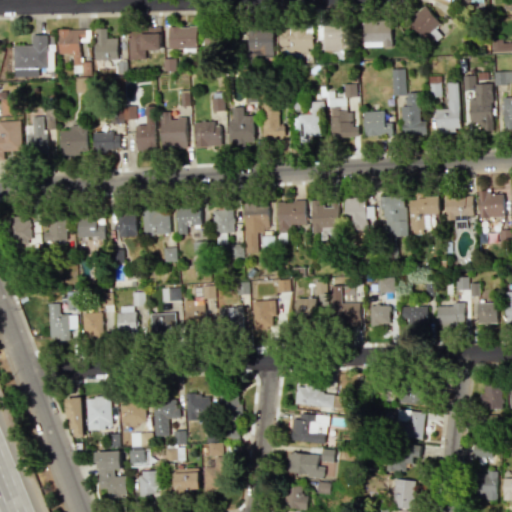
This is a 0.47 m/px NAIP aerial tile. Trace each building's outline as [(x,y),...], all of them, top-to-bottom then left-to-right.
[(439,23),(424,5),(407,20),(429,45),(441,35),(434,28),(439,23)] [(363,47),(391,46),(391,20),(363,21),(363,47)] [(323,50),(349,50),(349,25),(323,25),(323,50)] [(168,26),(168,48),(197,48),(197,26),(168,26)] [(312,51),(312,26),(278,26),(278,46),(288,46),(288,51),(312,51)] [(58,54),(72,53),(72,74),(90,73),(89,61),(80,62),(79,36),(85,36),(85,28),(58,29),(58,54)] [(117,38),(106,37),(106,28),(94,28),(94,59),(117,59),(117,38)] [(160,28),(127,29),(128,59),(144,59),(144,51),(160,51),(160,28)] [(272,28),(247,29),(248,55),(273,53),(272,28)] [(37,77),(38,68),(53,68),(53,35),(31,35),(31,45),(13,45),(12,76),(37,77)] [(404,68),(390,69),(391,95),(404,94),(404,68)] [(494,73),(494,83),(511,82),(511,72),(494,73)] [(468,122),(481,122),(481,130),(492,130),(491,83),(475,83),(474,75),(462,75),(462,90),(474,90),(474,98),(468,98),(468,122)] [(428,95),(439,96),(440,78),(429,78),(428,95)] [(458,82),(446,82),(447,108),(435,109),(436,131),(459,130),(458,82)] [(355,84),(343,84),(343,96),(355,96),(355,84)] [(419,121),(418,92),(405,93),(405,105),(401,105),(401,135),(425,135),(425,120),(419,121)] [(212,111),(222,110),(222,97),(211,98),(212,111)] [(358,137),(358,125),(351,125),(351,111),(346,111),(345,97),(329,97),(330,137),(358,137)] [(299,141),(309,141),(309,136),(322,135),(320,101),(310,101),(311,114),(293,115),(294,129),(299,129),(299,141)] [(155,149),(154,106),(144,106),(144,125),(134,125),(135,150),(155,149)] [(262,141),(285,141),(284,125),(279,125),(278,106),(261,107),(262,141)] [(228,144),(255,144),(254,115),(243,115),(243,107),(231,107),(231,119),(228,119),(228,144)] [(185,118),(169,118),(169,111),(159,112),(160,149),(187,147),(185,118)] [(363,135),(392,135),(392,122),(384,123),(384,111),(363,111),(363,135)] [(46,132),(43,132),(42,116),(32,116),(32,125),(25,125),(26,153),(47,152),(46,132)] [(20,150),(19,120),(0,120),(0,159),(3,160),(3,151),(20,150)] [(220,145),(220,122),(193,123),(194,147),(220,145)] [(69,130),(59,130),(59,155),(88,154),(86,125),(69,125),(69,130)] [(92,133),(93,153),(108,152),(108,148),(119,148),(118,132),(92,133)] [(503,189),(504,217),(478,217),(477,190),(503,189)] [(473,192),(473,216),(463,216),(463,228),(454,228),(454,216),(444,216),(444,192),(473,192)] [(404,193),(408,235),(395,236),(394,226),(381,227),(378,195),(404,193)] [(343,197),(363,195),(364,208),(374,208),(374,221),(344,222),(343,197)] [(410,195),(440,195),(440,224),(430,224),(430,233),(410,234),(410,195)] [(329,208),(329,198),(338,197),(340,228),(331,229),(331,239),(322,240),(321,229),(311,230),(310,199),(319,198),(320,209),(329,208)] [(305,198),(306,219),(296,220),(297,231),(278,232),(275,200),(305,198)] [(267,200),(269,231),(257,232),(258,253),(245,254),(242,202),(267,200)] [(233,204),(235,228),(224,229),(224,241),(214,242),(211,205),(233,204)] [(201,206),(201,231),(176,231),(175,206),(201,206)] [(141,208),(160,207),(160,216),(169,216),(170,234),(143,235),(141,208)] [(137,236),(116,236),(115,212),(136,211),(137,236)] [(74,216),(94,214),(95,225),(105,224),(106,235),(76,238),(74,216)] [(31,215),(31,243),(20,243),(20,234),(8,234),(8,215),(31,215)] [(43,240),(43,229),(47,229),(47,217),(67,218),(66,240),(43,240)] [(176,261),(175,247),(163,247),(163,261),(176,261)] [(467,277),(456,276),(455,288),(467,289),(467,277)] [(276,279),(277,292),(289,291),(288,279),(276,279)] [(215,297),(215,285),(201,285),(202,298),(215,297)] [(361,302),(362,329),(343,329),(343,318),(330,319),(330,285),(341,285),(341,303),(361,302)] [(180,286),(180,300),(161,300),(161,286),(180,286)] [(503,290),(511,290),(511,321),(504,322),(503,290)] [(132,304),(142,305),(142,292),(132,292),(132,304)] [(315,295),(316,315),(295,315),(295,295),(315,295)] [(275,298),(276,318),(264,319),(265,329),(253,330),(251,300),(275,298)] [(204,299),(205,324),(183,324),(183,299),(204,299)] [(497,323),(476,323),(476,301),(497,301),(497,323)] [(48,302),(61,302),(61,311),(74,311),(74,340),(49,340),(48,302)] [(391,323),(371,325),(370,304),(389,302),(391,323)] [(467,302),(467,325),(436,325),(436,302),(467,302)] [(136,336),(126,336),(126,326),(117,326),(116,305),(136,304),(136,336)] [(243,305),(244,325),(218,326),(217,306),(243,305)] [(428,305),(428,325),(402,326),(402,305),(428,305)] [(104,337),(84,340),(81,312),(101,309),(104,337)] [(175,311),(176,332),(150,333),(149,312),(175,311)] [(504,407),(480,410),(477,383),(501,380),(504,407)] [(400,401),(425,403),(426,386),(401,384),(400,401)] [(334,391),(296,386),(294,402),(332,408),(334,391)] [(207,394),(185,394),(186,421),(208,420),(207,394)] [(240,394),(219,394),(219,416),(240,416),(240,394)] [(67,397),(69,437),(82,436),(81,397),(67,397)] [(86,397),(87,429),(110,428),(110,397),(86,397)] [(119,398),(120,422),(128,422),(128,424),(144,423),(143,397),(119,398)] [(168,435),(167,418),(179,417),(178,399),(152,400),(153,436),(168,435)] [(422,438),(424,411),(397,409),(396,436),(422,438)] [(327,416),(292,413),(290,440),(325,443),(327,416)] [(203,467),(203,491),(226,490),(225,457),(222,457),(222,442),(207,442),(207,456),(213,455),(213,466),(203,467)] [(420,446),(389,442),(385,470),(408,473),(410,456),(419,457),(420,446)] [(472,457),(491,456),(491,445),(472,446),(472,457)] [(184,460),(183,447),(164,448),(164,460),(184,460)] [(129,450),(130,466),(149,465),(149,449),(129,450)] [(320,461),(333,462),(334,449),(321,449),(320,461)] [(125,475),(113,476),(113,469),(120,469),(120,451),(96,451),(97,489),(107,489),(107,497),(126,497),(125,475)] [(286,474),(323,476),(323,466),(317,466),(317,454),(287,453),(286,474)] [(511,462),(511,499),(503,500),(502,475),(511,475),(511,462)] [(173,491),(199,490),(198,467),(173,468),(173,491)] [(473,469),(497,470),(496,500),(472,499),(473,469)] [(159,496),(157,470),(138,471),(139,497),(159,496)] [(412,508),(414,480),(394,479),(392,507),(412,508)] [(329,482),(317,481),(316,492),(328,494),(329,482)] [(306,509),(307,494),(299,494),(300,486),(285,485),(283,507),(306,509)]
